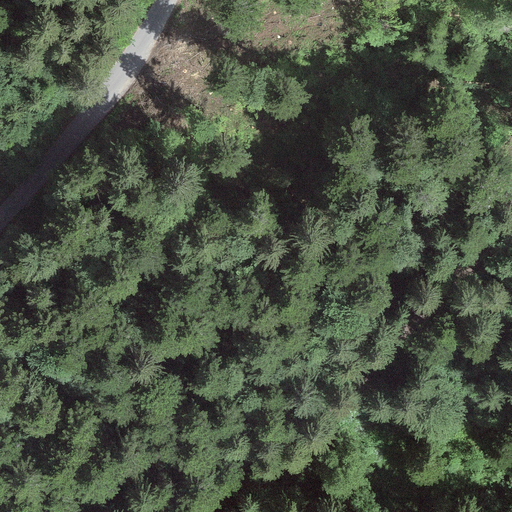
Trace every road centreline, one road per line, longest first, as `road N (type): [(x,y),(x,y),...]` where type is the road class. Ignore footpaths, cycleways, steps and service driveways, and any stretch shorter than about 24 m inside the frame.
road 1 (track): [(511,229),(430,300),(382,355),(266,511)]
road 2 (unclassified): [(0,223),(115,86),(169,0)]
